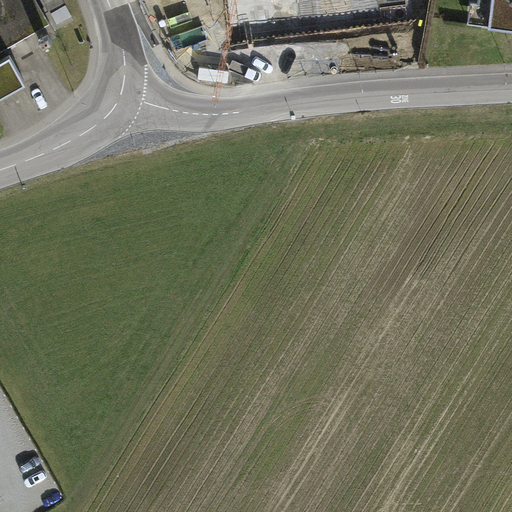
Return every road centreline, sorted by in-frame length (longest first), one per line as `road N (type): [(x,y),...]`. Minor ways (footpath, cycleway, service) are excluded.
road 1 (unclassified): [(121,96),(208,115),(511,89)]
road 2 (unclassified): [(0,168),(100,124),(121,96)]
